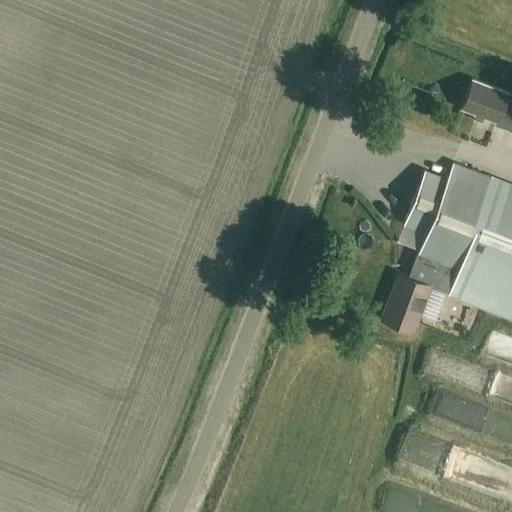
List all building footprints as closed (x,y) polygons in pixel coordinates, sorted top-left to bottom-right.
[(494,125),(511,131),(511,102),(505,100),(508,92),(472,79),(461,107),(496,121),(494,125)] [(426,234),(417,257),(452,271),(457,273),(448,295),(511,319),(511,185),(453,162),(448,177),(447,178),(445,178),(442,178),(440,178),(437,178),(435,179),(432,179),(430,180),(427,182),(425,183),(423,185),(421,187),(419,189),(417,191),(416,193),(415,195),(415,196),(414,197),(403,225),(426,234)] [(410,201),(415,179),(392,174),(387,196),(410,201)] [(370,232),(392,241),(403,215),(381,206),(370,232)] [(444,293),(452,271),(417,257),(408,278),(398,274),(380,319),(412,332),(429,288),(444,293)]
